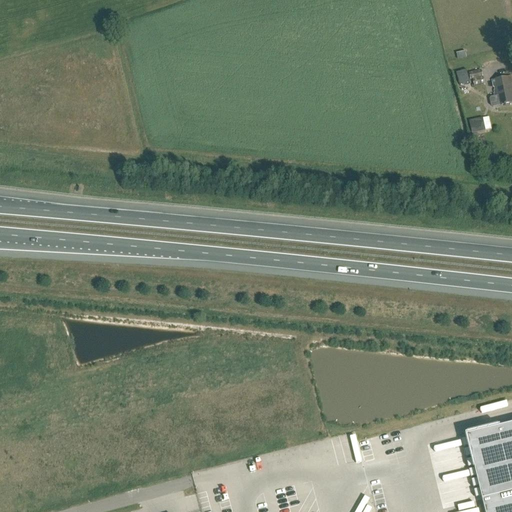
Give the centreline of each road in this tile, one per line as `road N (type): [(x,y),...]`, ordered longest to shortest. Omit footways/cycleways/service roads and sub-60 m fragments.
road 1 (motorway): [(0,236),(511,286)]
road 2 (motorway): [(511,256),(0,208)]
road 3 (unknown): [(409,511),(395,476),(399,457),(436,435),(511,410)]
